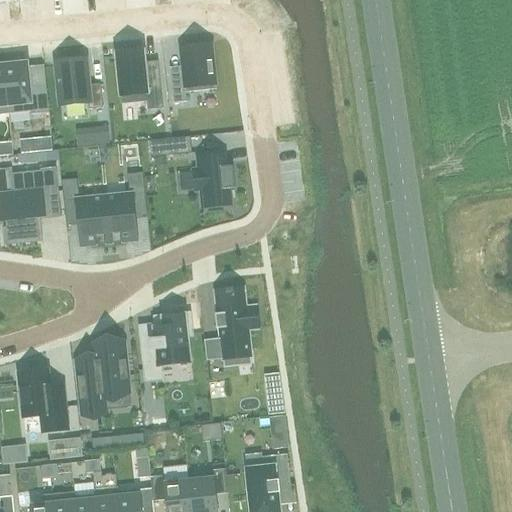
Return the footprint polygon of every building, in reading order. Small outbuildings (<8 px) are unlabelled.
[(187,68),(173,69),(176,105),(190,104),(189,88),(219,85),(215,45),(185,48),(187,68)] [(144,52),(118,55),(124,106),(150,103),(151,111),(166,109),(164,79),(148,81),(144,52)] [(64,80),(50,81),(53,117),(67,116),(66,100),(95,97),(91,57),(62,60),(64,80)] [(18,61),(4,63),(8,105),(30,103),(32,116),(45,114),(41,81),(29,83),(27,63),(19,64),(18,61)] [(99,128),(101,145),(110,144),(108,127),(99,128)] [(40,137),(41,149),(52,148),(51,136),(40,137)] [(170,139),(172,155),(192,153),(190,137),(170,139)] [(57,150),(17,154),(17,163),(58,159),(57,150)] [(200,169),(196,169),(198,191),(202,191),(204,207),(233,205),(232,188),(237,188),(234,162),(230,163),(228,150),(199,152),(200,169)] [(12,191),(0,192),(0,221),(3,221),(5,242),(39,239),(37,218),(46,217),(44,196),(59,194),(56,168),(40,169),(41,172),(10,175),(12,191)] [(104,191),(110,237),(138,233),(132,188),(104,191)] [(110,237),(104,191),(76,195),(82,240),(110,237)] [(216,308),(218,323),(219,323),(220,335),(205,337),(207,356),(222,355),(223,358),(251,355),(247,324),(259,323),(258,304),(245,305),(244,287),(216,290),(218,308),(216,308)] [(155,335),(141,337),(145,381),(162,379),(160,366),(190,363),(187,336),(191,336),(189,315),(166,318),(162,318),(164,328),(154,329),(155,335)] [(95,377),(79,379),(82,415),(106,412),(106,411),(104,395),(129,392),(124,344),(99,347),(94,348),(92,348),(92,349),(93,354),(94,361),(95,377)] [(48,371),(19,374),(24,418),(41,416),(43,433),(68,430),(65,406),(63,387),(63,385),(61,385),(49,387),(48,371)] [(285,406),(268,408),(269,416),(285,413),(285,406)] [(93,451),(108,449),(107,440),(92,441),(93,451)] [(67,441),(49,443),(51,461),(69,459),(67,441)] [(136,459),(148,458),(147,449),(135,451),(136,459)] [(279,511),(277,492),(279,492),(278,488),(291,486),(287,455),(262,458),(263,468),(247,470),(247,474),(243,475),(245,490),(249,490),(251,511),(279,511)] [(101,473),(100,460),(92,461),(93,473),(101,473)] [(92,461),(85,462),(86,474),(93,473),(92,461)] [(57,465),(49,466),(50,478),(58,477),(57,465)] [(42,467),(43,479),(50,478),(49,466),(42,467)] [(213,471),(213,479),(189,482),(192,511),(217,511),(216,495),(228,494),(226,470),(213,471)] [(150,478),(153,502),(166,501),(167,511),(192,511),(189,482),(165,485),(164,477),(150,478)] [(95,491),(97,511),(119,511),(117,488),(95,491)] [(118,493),(118,488),(117,488),(119,511),(141,511),(140,491),(118,493)] [(95,495),(75,497),(75,493),(74,493),(75,511),(97,511),(95,491),(94,491),(95,495)] [(54,511),(75,511),(74,493),(52,495),(54,511)] [(54,511),(52,495),(43,496),(44,506),(31,507),(31,511),(54,511)]
